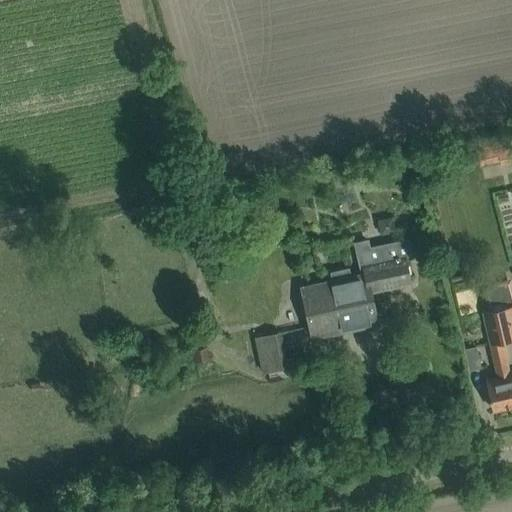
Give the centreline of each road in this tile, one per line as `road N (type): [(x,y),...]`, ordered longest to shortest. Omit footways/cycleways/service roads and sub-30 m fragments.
road 1 (unclassified): [(304,511),(511,468)]
road 2 (unclassified): [(0,225),(162,194)]
